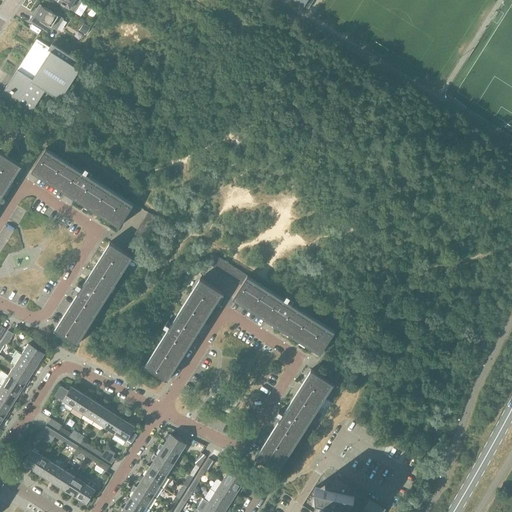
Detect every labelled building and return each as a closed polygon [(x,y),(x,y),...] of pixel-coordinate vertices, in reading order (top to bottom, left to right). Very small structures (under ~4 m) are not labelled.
[(82,1),(80,0),(57,0),(61,3),(75,12),(82,1)] [(313,0),(294,0),(308,9),(313,0)] [(39,19),(36,25),(50,34),(54,28),(56,30),(63,19),(50,10),(50,11),(40,4),(35,11),(37,12),(34,16),(39,19)] [(86,34),(89,29),(83,25),(79,30),(86,34)] [(79,60),(52,43),(50,47),(37,39),(20,65),(9,83),(2,94),(26,110),(24,114),(31,119),(48,92),(60,100),(80,69),(76,66),(79,60)] [(14,127),(10,133),(19,139),(23,133),(14,127)] [(46,148),(33,169),(32,171),(34,169),(77,196),(75,198),(76,199),(78,196),(121,224),(119,226),(120,227),(134,203),(132,205),(112,192),(89,178),(91,175),(84,171),(82,173),(45,150),(47,148),(46,148)] [(0,195),(2,193),(20,164),(22,166),(23,165),(0,150),(0,151),(2,153),(0,155),(0,195)] [(148,212),(145,217),(155,223),(158,218),(148,212)] [(151,228),(155,223),(145,217),(142,222),(151,228)] [(142,222),(139,227),(149,233),(151,228),(142,222)] [(139,227),(136,231),(146,237),(149,233),(139,227)] [(142,243),(146,237),(136,231),(133,236),(142,243)] [(133,236),(130,241),(139,247),(142,243),(133,236)] [(136,252),(139,247),(130,241),(127,246),(136,252)] [(131,256),(133,257),(124,250),(110,242),(112,244),(85,287),(78,282),(76,285),(80,288),(77,292),(81,294),(57,331),(55,329),(54,329),(78,344),(75,342),(131,256)] [(127,246),(124,250),(133,257),(136,252),(127,246)] [(215,254),(209,264),(214,266),(220,257),(215,254)] [(220,257),(214,266),(218,269),(224,260),(220,257)] [(224,260),(218,269),(223,272),(229,263),(224,260)] [(229,263),(223,272),(228,275),(234,266),(229,263)] [(234,266),(228,275),(232,278),(238,269),(234,266)] [(238,269),(232,278),(237,281),(243,272),(238,269)] [(243,272),(237,281),(242,284),(248,275),(243,272)] [(248,275),(242,284),(233,298),(233,299),(235,296),(248,304),(279,324),(277,326),(278,327),(279,324),(322,351),(321,354),(336,331),(335,331),(334,333),(291,306),(290,305),(292,302),(285,298),(283,301),(247,278),(249,275),(248,275)] [(144,366),(168,380),(166,378),(193,335),(196,337),(196,336),(193,334),(221,291),(223,293),(224,293),(200,278),(203,280),(175,323),(172,321),(170,325),(168,328),(171,330),(147,367),(145,365),(144,366)] [(10,332),(8,331),(1,341),(6,344),(13,334),(10,332)] [(30,345),(28,343),(21,354),(36,364),(37,362),(40,364),(42,361),(39,359),(43,353),(35,348),(39,342),(34,339),(30,345)] [(14,364),(30,374),(31,373),(33,375),(35,371),(33,370),(36,364),(21,354),(14,364)] [(7,375),(23,385),(24,384),(27,385),(29,382),(26,380),(30,374),(14,364),(7,375)] [(256,456),(256,457),(279,472),(277,470),(332,383),(334,385),(335,384),(312,369),(311,370),(314,372),(286,414),(280,410),(278,413),(281,416),(279,420),(282,422),(258,458),(256,456)] [(1,386),(17,396),(17,394),(20,396),(22,392),(19,391),(23,385),(7,375),(1,386)] [(0,386),(0,399),(10,406),(11,405),(13,406),(15,403),(13,401),(17,396),(1,386),(0,386)] [(72,386),(63,400),(73,407),(82,393),(72,386)] [(82,393),(73,407),(84,414),(93,400),(82,393)] [(0,414),(3,417),(4,415),(6,417),(8,413),(6,412),(10,406),(0,399),(0,414)] [(93,400),(84,414),(95,421),(103,406),(93,400)] [(103,406),(95,421),(105,427),(114,413),(103,406)] [(114,413),(105,427),(115,434),(124,420),(114,413)] [(59,430),(61,427),(62,425),(51,419),(50,421),(48,424),(59,430)] [(124,420),(115,434),(126,441),(127,440),(132,443),(137,434),(132,431),(135,426),(134,426),(124,420)] [(55,436),(57,433),(46,426),(45,428),(43,431),(54,438),(55,436)] [(69,432),(61,427),(59,430),(67,436),(69,432)] [(72,434),(69,437),(77,442),(80,444),(82,440),(85,437),(74,430),(72,434)] [(65,438),(57,433),(55,436),(63,442),(65,438)] [(164,444),(179,454),(186,444),(171,434),(170,435),(167,434),(166,437),(168,438),(164,444)] [(76,445),(68,440),(65,443),(74,448),(76,445)] [(80,444),(88,449),(90,446),(82,440),(80,444)] [(157,455),(173,465),(179,454),(164,444),(163,445),(161,444),(159,447),(161,448),(157,455)] [(87,452),(78,446),(76,450),(84,455),(87,452)] [(90,451),(99,456),(101,452),(92,447),(90,451)] [(43,456),(32,449),(23,463),(34,470),(43,456)] [(101,457),(111,464),(113,461),(115,459),(104,452),(101,457)] [(97,458),(89,453),(86,456),(95,462),(97,458)] [(203,454),(201,453),(194,464),(199,467),(206,456),(203,454)] [(151,465),(166,475),(173,465),(157,455),(156,456),(154,454),(152,457),(155,459),(151,465)] [(53,462),(43,456),(34,470),(44,476),(53,462)] [(209,458),(202,469),(207,472),(214,461),(209,458)] [(110,466),(99,459),(96,465),(106,471),(108,469),(110,466)] [(64,469),(53,462),(44,476),(55,483),(64,469)] [(144,476),(159,486),(166,475),(151,465),(150,466),(147,465),(145,468),(148,470),(144,476)] [(193,477),(198,469),(194,467),(189,475),(193,477)] [(74,476),(64,469),(55,483),(65,490),(74,476)] [(201,471),(195,479),(199,481),(204,473),(201,471)] [(222,481),(238,491),(238,490),(241,492),(243,489),(240,487),(244,481),(229,471),(222,481)] [(137,487),(153,497),(159,486),(144,476),(143,477),(141,475),(139,478),(141,480),(137,487)] [(85,482),(74,476),(65,490),(76,496),(85,482)] [(313,511),(350,511),(351,511),(353,506),(359,488),(358,489),(353,488),(335,476),(327,489),(315,486),(316,498),(322,500),(319,503),(313,511)] [(186,488),(191,480),(188,477),(183,486),(186,488)] [(194,481),(189,489),(192,492),(198,484),(194,481)] [(215,492),(231,502),(232,501),(234,502),(236,499),(234,498),(238,491),(222,481),(215,492)] [(95,489),(85,482),(76,496),(86,503),(95,489)] [(130,497),(146,507),(153,497),(137,487),(136,487),(134,486),(132,489),(134,490),(130,497)] [(179,498),(185,490),(181,488),(176,496),(179,498)] [(187,492),(182,500),(186,502),(191,494),(187,492)] [(209,502),(223,511),(224,511),(225,511),(226,511),(228,511),(230,510),(227,508),(231,502),(215,492),(209,502)] [(124,507),(131,511),(142,511),(146,507),(130,497),(130,498),(127,496),(125,499),(128,501),(124,507)] [(172,509),(178,501),(175,498),(169,507),(172,509)] [(383,511),(386,508),(369,498),(359,511),(383,511)] [(181,502),(175,511),(177,511),(179,511),(184,505),(181,502)] [(202,511),(223,511),(209,502),(202,511)]
